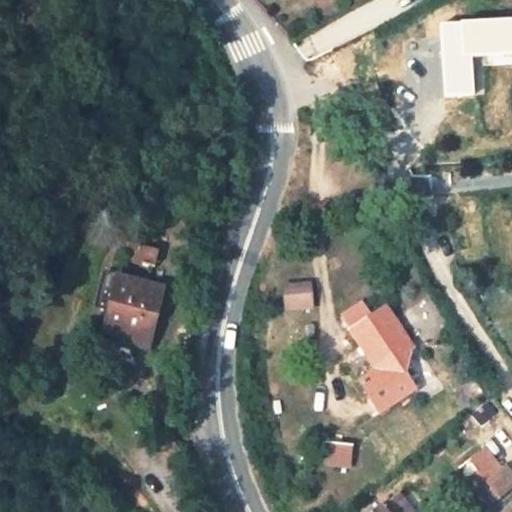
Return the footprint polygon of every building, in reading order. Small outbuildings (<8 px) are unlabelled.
[(364,59),(356,45),(333,58),(340,71),(364,59)] [(155,267),(159,250),(130,242),(126,259),(155,267)] [(150,342),(163,289),(119,277),(104,330),(125,335),(150,342)] [(284,282),(286,310),(315,308),(313,280),(284,282)] [(340,316),(378,372),(357,387),(378,417),(414,391),(402,373),(393,361),(406,351),(411,347),(385,309),(373,317),(363,301),(357,305),(340,316)] [(148,349),(150,342),(125,335),(123,342),(148,349)] [(325,442),(324,465),(353,466),(354,442),(325,442)] [(488,506),(511,487),(511,474),(505,466),(487,480),(480,472),(467,481),(488,506)] [(413,511),(399,495),(382,508),(376,511),(413,511)]
